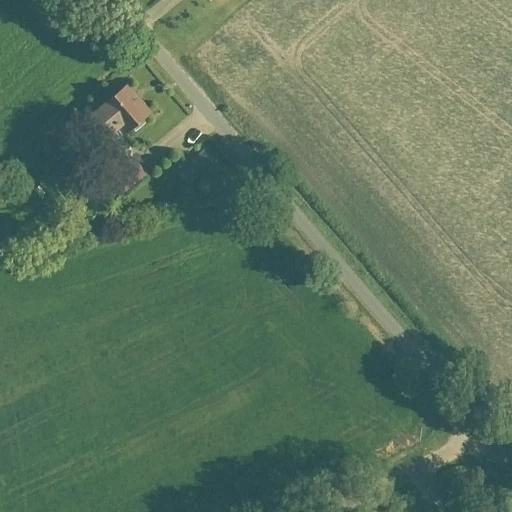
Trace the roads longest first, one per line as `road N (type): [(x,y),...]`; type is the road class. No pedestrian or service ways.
road 1 (residential): [(106,0),(482,431)]
road 2 (residential): [(482,431),(323,511)]
